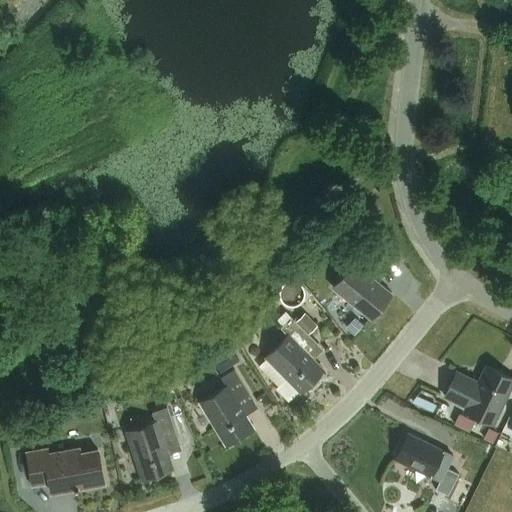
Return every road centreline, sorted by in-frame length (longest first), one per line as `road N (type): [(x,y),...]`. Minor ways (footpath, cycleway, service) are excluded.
road 1 (unclassified): [(461,281),(423,229),(405,162),(421,0)]
road 2 (residential): [(306,447),(364,395),(461,281)]
road 3 (residential): [(175,511),(306,447)]
